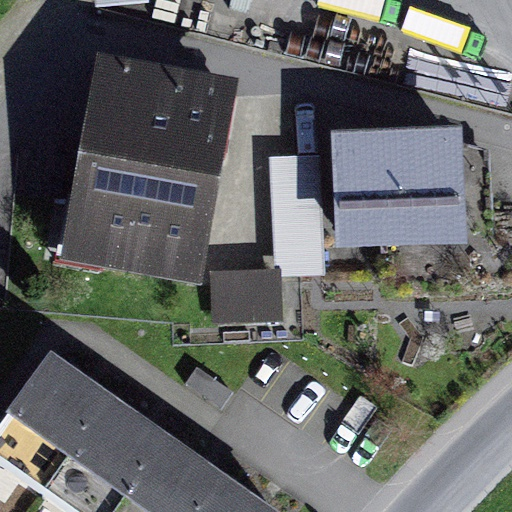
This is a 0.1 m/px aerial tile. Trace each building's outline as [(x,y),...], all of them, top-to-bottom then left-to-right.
[(149,0),(95,0),(96,9),(149,5),(149,0)] [(240,83),(99,58),(61,265),(203,288),(240,83)] [(462,131),(330,134),(337,253),(470,247),(462,131)] [(318,157),(269,160),(274,271),(279,271),(280,279),(325,277),(318,157)] [(274,271),(210,272),(213,326),(283,324),(280,279),(279,271),(274,271)] [(272,511),(50,357),(0,429),(0,467),(62,511),(272,511)]
